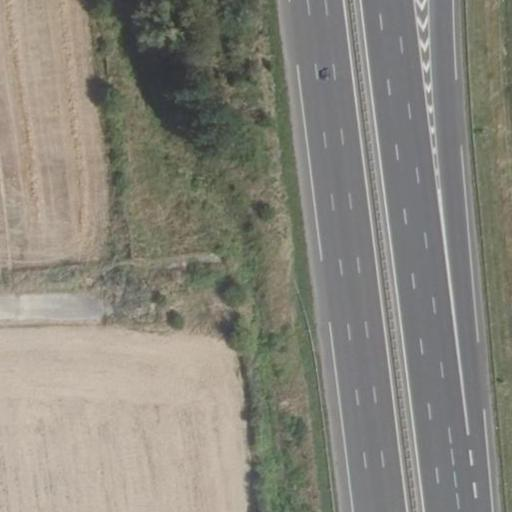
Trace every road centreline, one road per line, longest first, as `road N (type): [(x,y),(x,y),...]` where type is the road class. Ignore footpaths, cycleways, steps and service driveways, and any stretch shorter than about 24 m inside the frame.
road 1 (motorway): [(315,0),(378,511)]
road 2 (motorway): [(446,485),(478,436),(440,0)]
road 3 (motorway): [(446,485),(386,0)]
